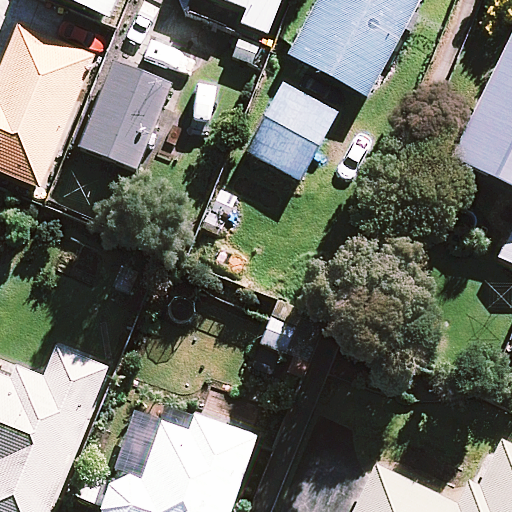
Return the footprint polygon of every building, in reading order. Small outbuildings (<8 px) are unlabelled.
[(122,0),(51,0),(112,26),(122,0)] [(284,0),(211,0),(250,15),(244,28),(269,38),(284,0)] [(422,0),(323,0),(291,58),(367,101),(422,0)] [(93,61),(20,32),(0,81),(0,175),(41,192),(93,61)] [(268,44),(239,33),(227,66),(255,77),(268,44)] [(452,166),(511,193),(511,235),(499,264),(511,269),(511,36),(452,166)] [(172,88),(115,68),(85,154),(142,174),(172,88)] [(337,118),(286,90),(249,156),(300,184),(337,118)] [(232,154),(204,142),(185,186),(213,198),(232,154)] [(243,197),(221,187),(202,228),(224,238),(243,197)] [(323,322),(281,304),(254,365),(297,384),(323,322)] [(51,511),(108,372),(58,353),(46,383),(16,371),(11,384),(0,379),(0,511),(51,511)] [(136,422),(117,472),(130,478),(123,480),(119,482),(114,485),(110,488),(107,492),(104,497),(103,502),(102,507),(101,511),(232,511),(261,438),(196,413),(185,441),(136,422)] [(511,511),(511,450),(500,445),(467,511),(464,511),(375,469),(354,511),(511,511)]
